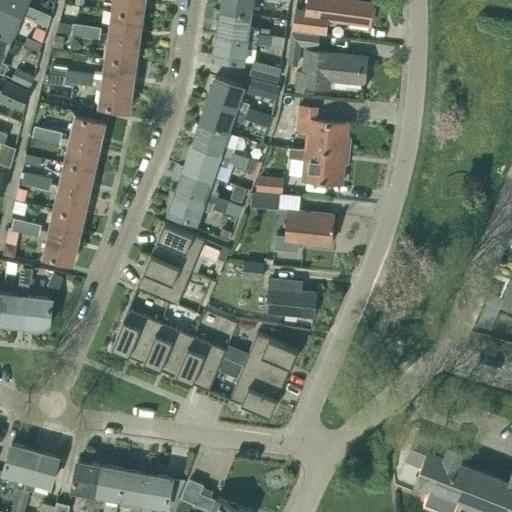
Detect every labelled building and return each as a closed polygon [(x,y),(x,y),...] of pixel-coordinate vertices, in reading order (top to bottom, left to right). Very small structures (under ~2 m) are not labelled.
[(0,0),(0,5),(22,15),(49,26),(52,13),(27,3),(28,0),(0,0)] [(115,0),(114,11),(143,15),(144,0),(115,0)] [(251,15),(253,0),(223,0),(222,11),(251,15)] [(295,8),(294,17),(293,30),(292,30),(292,31),(321,35),(321,34),(326,34),(329,19),(370,24),(374,3),(356,0),(307,0),(306,9),(295,8)] [(0,34),(11,39),(22,15),(0,5),(0,34)] [(143,15),(114,11),(110,35),(140,39),(143,15)] [(257,39),(257,44),(270,46),(272,34),(270,34),(270,29),(249,27),(251,15),(222,11),(218,34),(248,38),(257,39)] [(60,22),(57,31),(74,33),(73,34),(86,36),(88,26),(75,24),(60,22)] [(37,26),(32,38),(42,42),(47,30),(37,26)] [(100,28),(88,26),(86,36),(99,37),(100,33),(100,28)] [(321,35),(292,31),(290,39),(287,64),(296,65),(298,65),(301,44),(320,47),(321,35)] [(2,61),(11,39),(0,34),(0,72),(4,74),(8,65),(9,64),(2,61)] [(63,48),(65,36),(56,34),(54,47),(63,48)] [(256,48),(257,44),(257,39),(248,38),(218,34),(215,57),(244,61),(246,46),(256,48)] [(284,48),(284,43),(286,36),(272,34),(270,46),(284,48)] [(136,61),(140,39),(110,35),(107,57),(136,61)] [(28,36),(24,44),(39,51),(43,42),(42,42),(32,38),(28,36)] [(333,53),(333,51),(306,49),(305,65),(304,71),(298,71),(296,90),(310,92),(311,86),(329,87),(330,79),(366,82),(368,56),(333,53)] [(96,69),(95,73),(94,79),(104,81),(133,85),(136,65),(136,62),(107,57),(105,71),(96,69)] [(250,74),(278,81),(282,68),(272,65),(254,60),(250,74)] [(35,75),(18,67),(12,79),(30,86),(35,75)] [(82,71),(68,69),(67,69),(66,75),(66,81),(80,83),(82,71)] [(82,71),(80,83),(93,85),(94,79),(95,73),(82,71)] [(248,107),(250,102),(239,99),(244,85),(216,76),(208,100),(246,113),(248,107)] [(246,91),(277,99),(280,85),(250,77),(246,91)] [(0,99),(22,109),(30,91),(6,79),(2,89),(0,88),(0,99)] [(130,109),(133,85),(104,81),(100,105),(130,109)] [(248,107),(246,113),(208,100),(200,122),(228,132),(232,118),(243,122),(244,117),(257,122),(261,111),(248,107)] [(282,103),(280,116),(288,117),(294,112),(295,105),(282,103)] [(306,148),(346,153),(349,123),(317,119),(318,107),(300,105),(297,130),(308,131),(306,148)] [(272,115),(261,111),(257,122),(269,126),(272,115)] [(105,122),(76,115),(71,139),(100,145),(105,122)] [(192,145),(220,154),(230,157),(232,152),(234,147),(223,144),(228,132),(200,122),(192,145)] [(36,125),(35,131),(33,136),(47,139),(49,128),(36,125)] [(63,131),(49,128),(47,139),(60,142),(62,137),(63,131)] [(100,145),(71,139),(66,162),(95,169),(100,145)] [(16,147),(4,142),(2,142),(0,148),(0,162),(11,166),(16,147)] [(228,161),(241,166),(245,157),(232,152),(230,157),(220,154),(192,145),(184,167),(212,177),(217,163),(226,166),(228,161)] [(304,179),(343,183),(346,153),(306,148),(290,147),(289,157),(294,157),(306,159),(304,179)] [(42,157),(27,154),(25,162),(40,166),(42,157)] [(257,161),(245,157),(241,166),(254,170),(257,161)] [(95,169),(66,162),(60,185),(90,192),(95,169)] [(0,187),(5,189),(9,171),(0,168),(0,167),(0,187)] [(214,203),(217,196),(218,192),(208,189),(212,177),(184,167),(177,189),(214,203)] [(23,182),(36,186),(39,174),(25,171),(24,177),(23,182)] [(53,177),(39,174),(36,186),(50,189),(51,183),(53,177)] [(284,177),(258,175),(256,191),(282,193),(284,177)] [(90,192),(60,185),(55,208),(84,215),(90,192)] [(16,199),(25,201),(28,189),(19,187),(16,199)] [(211,212),(212,207),(226,211),(229,200),(217,196),(214,203),(177,189),(169,211),(197,221),(202,208),(211,212)] [(281,194),(267,193),(265,207),(279,208),(281,194)] [(229,200),(226,211),(237,215),(241,204),(229,200)] [(84,215),(55,208),(50,231),(79,238),(84,215)] [(277,235),(276,248),(300,250),(301,240),(332,243),(335,214),(290,209),(287,236),(277,235)] [(12,229),(19,231),(25,232),(28,221),(15,218),(13,223),(12,229)] [(42,224),(28,221),(25,232),(39,235),(41,229),(42,224)] [(192,271),(206,238),(165,221),(151,254),(192,271)] [(223,227),(220,236),(230,239),(233,230),(223,227)] [(79,238),(50,231),(44,255),(74,261),(79,238)] [(15,257),(18,244),(5,241),(2,254),(15,257)] [(192,271),(151,254),(137,287),(178,304),(192,271)] [(243,276),(263,277),(264,262),(245,261),(243,276)] [(20,294),(5,293),(2,321),(26,324),(29,295),(31,281),(32,281),(34,268),(24,267),(22,280),(21,280),(20,294)] [(49,285),(59,289),(64,276),(54,271),(49,285)] [(271,278),(268,311),(314,315),(316,291),(302,290),(303,281),(292,280),(271,278)] [(511,281),(509,288),(505,286),(501,296),(505,298),(504,300),(511,303),(511,281)] [(52,298),(29,295),(26,324),(49,327),(52,298)] [(161,320),(129,307),(112,348),(144,361),(161,320)] [(194,334),(161,320),(144,361),(177,375),(194,334)] [(258,331),(244,364),(285,382),(298,349),(258,331)] [(177,375),(210,389),(227,348),(194,334),(177,375)] [(285,382),(244,364),(230,397),(271,415),(285,382)] [(511,511),(511,474),(510,480),(458,461),(462,448),(418,432),(408,458),(424,464),(417,481),(430,486),(425,500),(454,511),(459,498),(493,511),(492,511),(511,511)] [(30,489),(25,487),(35,449),(12,443),(4,471),(17,475),(14,485),(20,487),(17,499),(27,501),(30,489)] [(59,455),(35,449),(25,487),(30,489),(34,490),(37,480),(51,484),(59,455)] [(99,511),(100,504),(96,503),(103,464),(78,459),(73,489),(88,491),(86,503),(91,503),(89,511),(99,511)] [(100,504),(101,504),(104,504),(106,495),(121,497),(127,468),(103,464),(96,503),(100,504)] [(149,472),(127,468),(121,497),(134,500),(132,509),(138,510),(142,511),(149,472)] [(152,511),(155,504),(174,507),(186,479),(149,472),(142,511),(138,510),(137,511),(152,511)] [(249,511),(250,511),(218,498),(217,499),(199,492),(202,483),(190,479),(183,497),(213,510),(212,511),(249,511)] [(24,511),(27,501),(17,499),(13,511),(24,511)] [(57,501),(56,505),(43,502),(40,511),(54,511),(58,501),(57,501)] [(68,511),(70,504),(58,501),(54,511),(68,511)]
